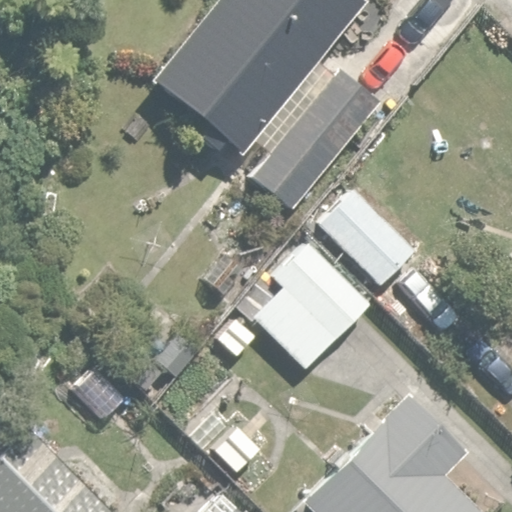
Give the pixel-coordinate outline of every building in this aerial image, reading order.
[(361,59),(371,47),(348,28),(365,7),(356,0),(217,0),(154,78),(241,149),(255,132),(273,148),(253,173),(299,209),(397,88),(361,59)] [(362,179),(323,220),(394,288),(433,247),(362,179)] [(317,237),(276,274),(285,284),(256,310),(309,369),(350,333),(379,306),(317,237)] [(414,390),(306,501),(317,511),(496,511),(457,474),(478,452),(414,390)] [(50,416),(0,463),(0,507),(4,511),(133,511),(136,509),(50,416)] [(254,511),(227,485),(200,511),(254,511)]
